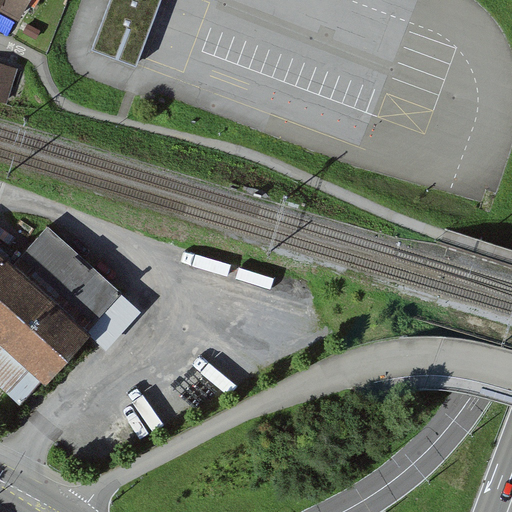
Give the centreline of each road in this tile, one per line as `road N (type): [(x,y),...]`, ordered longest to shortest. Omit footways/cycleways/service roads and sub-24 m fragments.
road 1 (residential): [(511,369),(427,355),(354,367),(203,433),(93,496)]
road 2 (tertiary): [(511,315),(471,395),(425,456),(346,511)]
